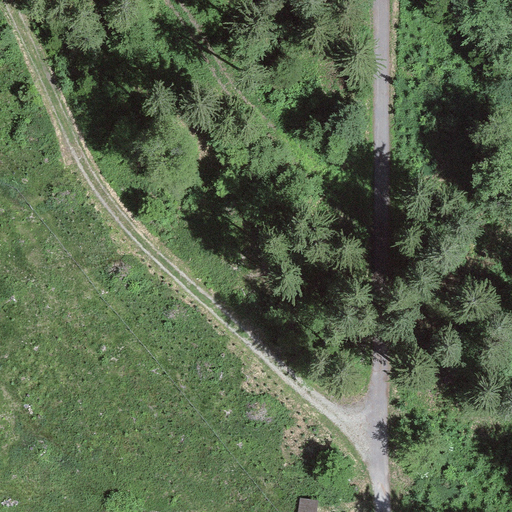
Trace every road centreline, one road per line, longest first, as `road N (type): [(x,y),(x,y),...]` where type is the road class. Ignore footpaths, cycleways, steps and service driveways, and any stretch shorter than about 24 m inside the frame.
road 1 (track): [(425,511),(395,444),(140,160),(32,0)]
road 2 (track): [(395,444),(389,0)]
